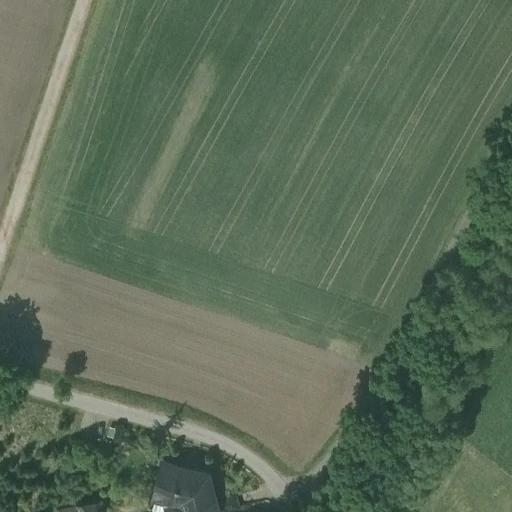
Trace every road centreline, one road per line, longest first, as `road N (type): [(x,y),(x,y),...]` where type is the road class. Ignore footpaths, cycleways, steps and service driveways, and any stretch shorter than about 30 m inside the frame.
road 1 (track): [(285,498),(327,468),(351,431),(511,147)]
road 2 (residential): [(292,511),(266,472),(208,436),(0,378)]
